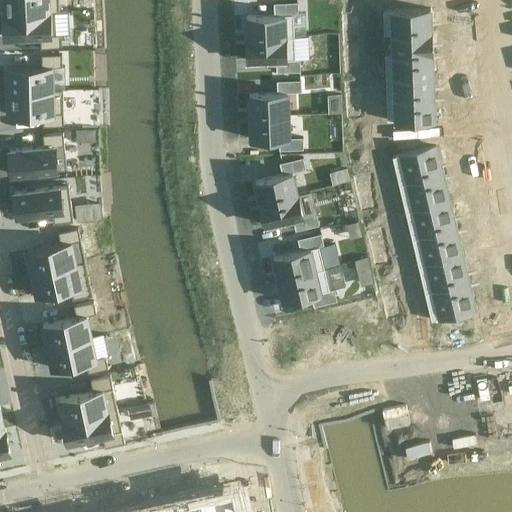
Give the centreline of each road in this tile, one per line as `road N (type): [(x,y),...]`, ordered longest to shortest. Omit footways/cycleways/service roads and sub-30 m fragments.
road 1 (residential): [(511,353),(260,394)]
road 2 (residential): [(271,440),(46,484)]
road 3 (residential): [(211,183),(260,394)]
road 4 (residential): [(46,484),(0,290)]
road 5 (residential): [(211,183),(204,0)]
road 6 (residential): [(484,0),(511,172)]
